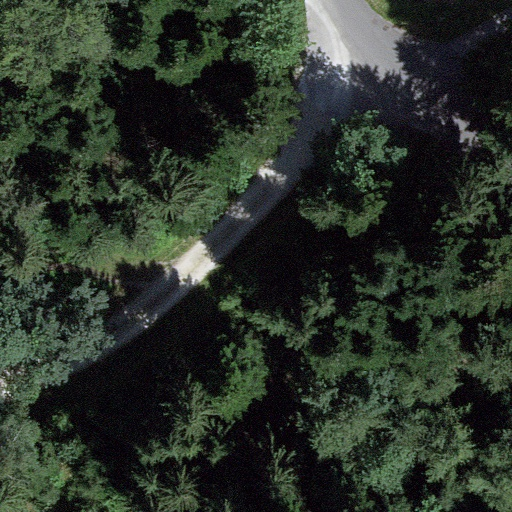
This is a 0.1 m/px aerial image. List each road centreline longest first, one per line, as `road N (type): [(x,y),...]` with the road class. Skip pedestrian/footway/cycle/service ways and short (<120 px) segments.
road 1 (track): [(0,395),(102,346),(185,285),(337,121),(396,78)]
road 2 (unclassified): [(511,187),(396,78)]
road 3 (unclassified): [(511,21),(396,78)]
